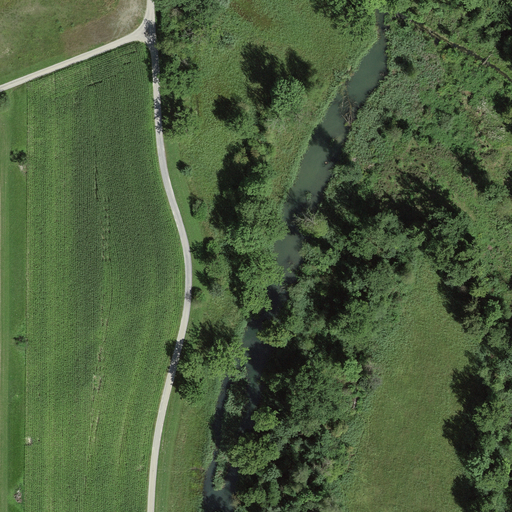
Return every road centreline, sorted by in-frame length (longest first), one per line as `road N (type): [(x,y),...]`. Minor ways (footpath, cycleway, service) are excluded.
road 1 (track): [(149,511),(155,438),(187,299),(186,247),(160,164),(151,28)]
road 2 (track): [(0,86),(151,28)]
